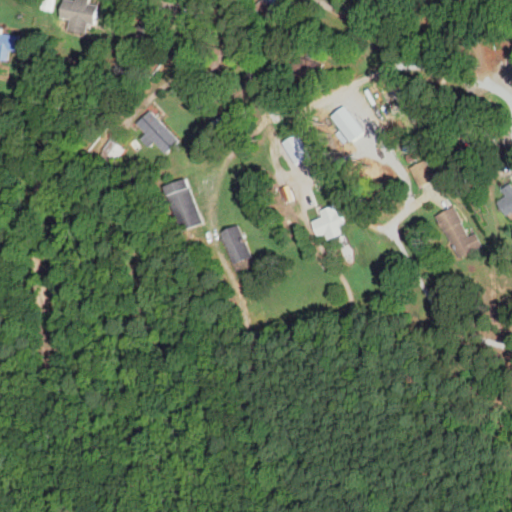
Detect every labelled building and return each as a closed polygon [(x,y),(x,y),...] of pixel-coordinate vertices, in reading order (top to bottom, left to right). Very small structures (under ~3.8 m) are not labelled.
[(66,31),(84,33),(86,23),(94,24),(98,4),(87,3),(87,0),(73,0),(74,0),(71,0),(59,0),(57,18),(68,20),(66,31)] [(285,2),(283,0),(259,0),(254,5),(265,19),(285,2)] [(0,32),(0,58),(7,60),(8,50),(18,51),(20,34),(0,32)] [(324,64),(290,52),(284,70),(318,82),(324,64)] [(146,133),(141,139),(150,147),(154,142),(167,153),(180,138),(148,111),(136,125),(146,133)] [(410,168),(417,186),(445,173),(437,156),(410,168)] [(202,224),(187,178),(164,185),(178,231),(202,224)] [(511,185),(501,191),(505,197),(496,202),(505,218),(511,214),(511,185)] [(319,209),(321,218),(313,220),(316,235),(345,229),(339,204),(319,209)] [(482,248),(475,233),(469,236),(455,206),(437,214),(458,259),(482,248)] [(249,259),(241,225),(223,229),(231,263),(249,259)]
